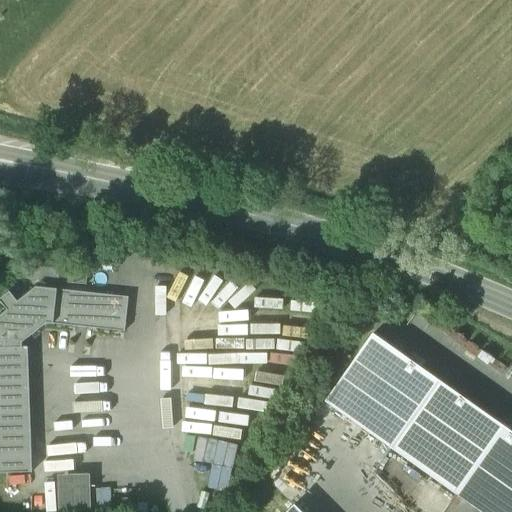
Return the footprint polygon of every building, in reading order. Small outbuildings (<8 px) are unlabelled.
[(185,304),(224,305),(225,280),(185,280),(185,304)] [(16,302),(8,291),(0,297),(0,303),(5,310),(0,314),(0,347),(20,347),(20,342),(45,323),(51,324),(55,289),(34,287),(16,302)] [(127,297),(55,289),(51,324),(123,331),(127,297)] [(378,334),(328,402),(453,494),(502,425),(378,334)] [(0,347),(0,472),(30,472),(26,347),(20,347),(0,347)] [(89,446),(130,446),(130,411),(141,411),(141,392),(91,391),(91,410),(100,410),(100,427),(89,427),(89,446)] [(511,511),(511,431),(502,425),(453,494),(479,511),(511,511)] [(88,473),(56,474),(57,511),(89,510),(88,473)]
